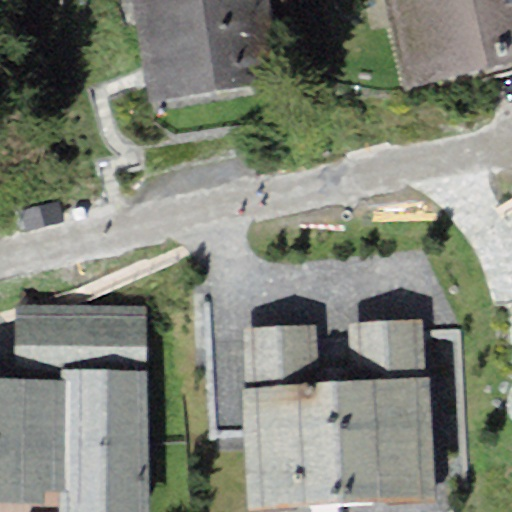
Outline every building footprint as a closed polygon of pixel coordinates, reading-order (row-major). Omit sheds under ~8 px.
[(216,88),(199,0),(131,0),(150,100),(216,88)] [(270,0),(199,0),(216,88),(284,75),(270,0)] [(511,0),(384,0),(403,85),(511,60),(511,0)] [(399,105),(333,108),(336,164),(401,162),(399,105)] [(301,111),(228,114),(231,168),(303,166),(301,111)] [(148,303),(14,302),(14,379),(62,380),(62,369),(148,369),(148,303)] [(339,504),(434,498),(422,317),(349,322),(352,366),(330,368),(339,504)] [(250,510),(339,504),(330,368),(320,369),(317,324),(242,329),(245,374),(240,374),(250,510)] [(146,511),(148,369),(62,369),(62,380),(67,380),(66,491),(59,491),(59,511),(146,511)] [(67,380),(62,380),(14,379),(0,378),(0,504),(46,505),(45,493),(59,491),(66,491),(67,380)]
